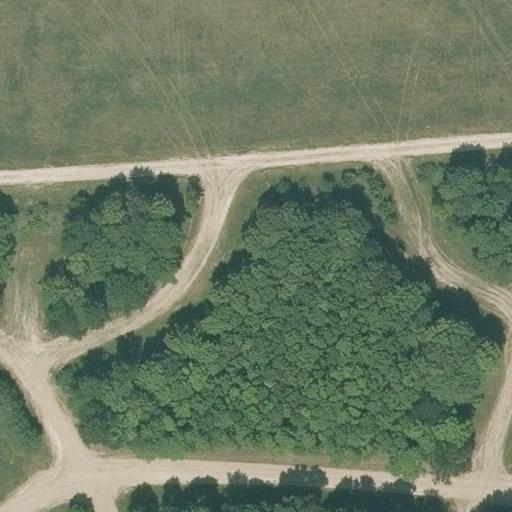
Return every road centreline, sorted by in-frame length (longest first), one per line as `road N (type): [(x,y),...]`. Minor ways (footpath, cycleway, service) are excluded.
road 1 (track): [(31,511),(80,487),(191,474),(511,486)]
road 2 (unknown): [(26,365),(98,342),(205,268),(251,153)]
road 3 (unknown): [(251,153),(0,167)]
road 4 (unknown): [(511,310),(461,297),(428,257),(388,194),(381,145)]
road 5 (track): [(0,329),(39,385),(97,511)]
road 6 (unknown): [(463,511),(511,315)]
road 7 (unknown): [(511,136),(381,145)]
road 8 (unknown): [(381,145),(251,153)]
